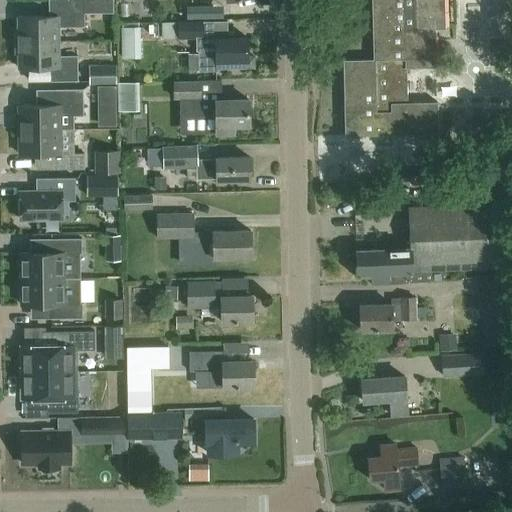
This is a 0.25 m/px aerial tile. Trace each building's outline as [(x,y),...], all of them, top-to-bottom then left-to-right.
[(15,41),(58,40),(58,26),(84,26),(83,0),(48,0),(48,15),(17,15),(17,30),(15,30),(15,41)] [(371,0),(373,58),(343,59),(344,135),(438,133),(437,101),(407,102),(407,67),(436,67),(435,28),(445,28),(444,0),(371,0)] [(493,24),(495,0),(465,0),(463,21),(493,24)] [(184,7),(184,16),(215,17),(215,7),(184,7)] [(178,39),(205,38),(204,19),(177,20),(178,39)] [(140,26),(121,27),(121,58),(140,57),(140,26)] [(217,70),(217,66),(254,66),(254,55),(248,55),(247,36),(215,37),(215,49),(198,50),(199,70),(217,70)] [(58,40),(15,41),(15,52),(18,52),(18,67),(49,66),(49,80),(77,80),(77,54),(59,55),(58,40)] [(88,65),(89,85),(116,84),(115,64),(88,65)] [(471,75),(420,77),(421,98),(472,96),(471,75)] [(215,115),(215,126),(215,134),(235,134),(235,126),(250,126),(249,98),(215,99),(215,101),(200,101),(200,81),(174,81),(174,98),(180,98),(180,115),(215,115)] [(118,110),(137,110),(137,82),(117,82),(118,110)] [(19,129),(67,128),(67,127),(60,127),(59,115),(73,115),(73,104),(83,104),(83,88),(55,88),(55,104),(18,104),(19,129)] [(67,128),(19,129),(19,153),(56,153),(56,168),(84,168),(84,152),(74,152),(74,141),(68,141),(67,128)] [(163,168),(196,167),(197,179),(216,178),(216,180),(250,180),(250,156),(216,156),(216,159),(197,159),(197,145),(163,146),(163,168)] [(95,150),(95,172),(120,172),(119,149),(95,150)] [(87,174),(87,196),(117,196),(117,174),(87,174)] [(20,218),(62,218),(62,200),(75,200),(75,176),(43,177),(44,190),(20,190),(20,218)] [(123,195),(124,209),(152,208),(152,194),(123,195)] [(443,271),(504,268),(504,275),(511,275),(511,237),(502,238),(501,202),(409,207),(411,257),(387,258),(386,248),(356,250),(357,274),(386,273),(387,284),(444,281),(443,271)] [(157,244),(213,243),(213,258),(251,257),(251,229),(213,230),(213,231),(193,231),(193,212),(157,213),(157,244)] [(105,247),(120,247),(120,234),(105,235),(105,247)] [(21,278),(80,278),(80,252),(82,252),(81,237),(50,237),(50,251),(20,252),(21,278)] [(171,248),(165,248),(159,249),(160,264),(171,263),(171,248)] [(511,277),(491,278),(494,326),(485,327),(486,345),(511,343),(511,277)] [(80,278),(21,278),(21,304),(50,303),(51,317),(82,317),(82,302),(81,302),(80,278)] [(223,281),(200,281),(187,282),(188,306),(221,305),(221,322),(253,322),(252,294),(223,295),(223,281)] [(164,302),(175,302),(175,286),(164,286),(164,302)] [(359,303),(360,330),(392,329),(392,319),(416,318),(415,297),(400,297),(400,298),(391,298),(391,303),(359,303)] [(106,299),(107,317),(121,317),(120,299),(106,299)] [(445,311),(447,333),(458,332),(456,309),(445,311)] [(23,345),(20,345),(20,348),(21,348),(21,374),(78,373),(77,349),(95,349),(94,330),(42,331),(43,346),(23,346),(23,345)] [(186,355),(186,345),(169,345),(169,356),(186,355)] [(222,387),(254,387),(253,359),(224,360),(224,350),(189,351),(189,371),(222,371),(222,387)] [(440,355),(442,376),(483,373),(482,352),(440,355)] [(21,396),(21,398),(23,398),(25,398),(47,397),(48,412),(78,412),(78,373),(21,374),(21,396)] [(389,377),(388,376),(360,378),(362,400),(389,398),(390,414),(407,413),(404,376),(389,377)] [(127,412),(127,439),(182,438),(182,411),(127,412)] [(236,441),(254,441),(254,419),(224,419),(205,419),(206,441),(208,441),(208,453),(237,453),(236,441)] [(22,432),(22,463),(40,463),(40,467),(59,467),(59,462),(70,462),(70,431),(22,432)] [(370,479),(383,478),(384,489),(399,487),(397,465),(417,463),(416,447),(396,448),(395,443),(380,444),(381,456),(368,457),(370,479)] [(465,481),(464,464),(439,466),(441,484),(465,481)]
